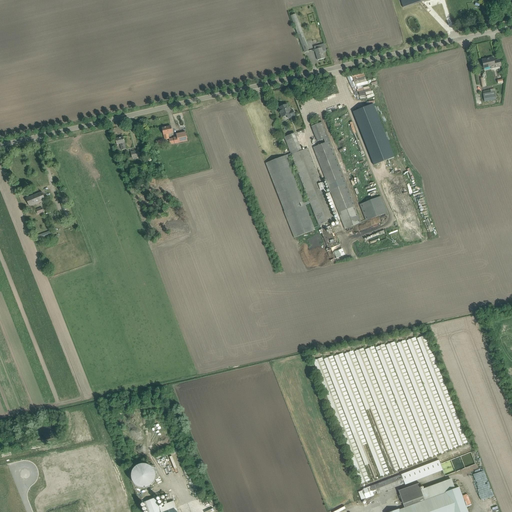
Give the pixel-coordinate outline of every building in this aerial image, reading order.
[(291,16),(305,53),(309,51),(296,14),(291,16)] [(314,47),(316,55),(318,60),(325,58),(323,52),(326,51),(324,44),(314,47)] [(482,60),(483,65),(484,68),(491,67),(491,68),(501,66),(500,60),(494,61),(493,57),(482,60)] [(355,96),(362,93),(358,82),(351,85),(355,96)] [(483,94),(484,102),(496,100),(495,92),(483,94)] [(287,115),(288,118),(295,116),(293,110),(290,111),(287,104),(279,107),(281,113),(280,113),(282,117),(287,115)] [(371,104),(350,112),(371,165),(391,157),(371,104)] [(345,229),(361,223),(322,123),(312,127),(317,141),(323,139),(325,143),(313,147),(325,179),(320,181),(308,148),(302,151),(295,133),(285,137),(286,142),(291,154),(266,163),(284,211),(294,238),(315,230),(287,158),(292,156),(318,225),(338,218),(329,193),(325,195),(323,190),(326,188),(324,182),(326,181),(338,213),(345,229)] [(173,133),(172,131),(171,126),(162,128),(163,133),(164,133),(165,140),(169,139),(168,134),(173,133)] [(174,138),(175,144),(188,141),(186,132),(176,134),(177,137),(174,138)] [(115,139),(117,144),(120,144),(122,150),(126,149),(125,143),(123,137),(115,139)] [(131,152),(132,159),(140,157),(139,150),(131,152)] [(26,198),(28,203),(29,206),(45,199),(42,192),(26,198)] [(360,204),(366,221),(387,213),(381,196),(360,204)] [(339,244),(331,226),(321,230),(328,248),(339,244)] [(51,231),(37,236),(39,239),(52,235),(52,234),(51,233),(51,231)] [(337,258),(346,255),(344,249),(335,251),(337,258)] [(424,339),(314,361),(360,482),(464,442),(424,339)] [(420,478),(443,469),(445,476),(476,464),(471,452),(441,464),(439,460),(362,490),(366,499),(374,496),(373,493),(376,492),(377,494),(420,478)] [(138,486),(140,487),(142,488),(145,488),(147,487),(149,486),(151,485),(153,484),(154,482),(155,479),(156,477),(156,475),(155,472),(155,470),(153,468),(152,467),(150,465),(148,464),(145,464),(143,464),(141,464),(139,464),(137,466),(135,467),(134,468),(133,470),(132,472),(132,474),(132,475),(132,477),(132,478),(132,480),(133,481),(134,483),(135,484),(136,485),(138,486)] [(399,509),(390,511),(468,511),(459,487),(425,499),(419,483),(398,491),(400,496),(399,496),(400,498),(401,498),(404,507),(399,509)] [(146,503),(149,511),(178,511),(174,501),(164,505),(164,506),(160,508),(156,499),(146,503)] [(217,502),(204,505),(206,511),(216,511),(219,511),(217,502)]
